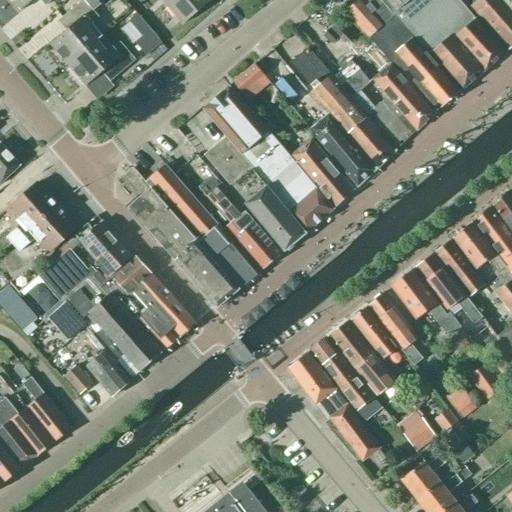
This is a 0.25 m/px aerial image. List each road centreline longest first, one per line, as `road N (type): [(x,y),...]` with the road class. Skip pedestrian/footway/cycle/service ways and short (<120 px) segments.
road 1 (unclassified): [(220,328),(511,72)]
road 2 (residential): [(261,377),(511,172)]
road 3 (residential): [(88,172),(288,0)]
road 4 (unclassified): [(94,511),(261,377)]
road 5 (unclassified): [(220,328),(88,172)]
road 6 (unclassified): [(374,511),(261,377)]
road 7 (unclassified): [(93,427),(220,328)]
road 8 (residential): [(93,427),(0,328)]
road 9 (unclassified): [(88,172),(0,72)]
